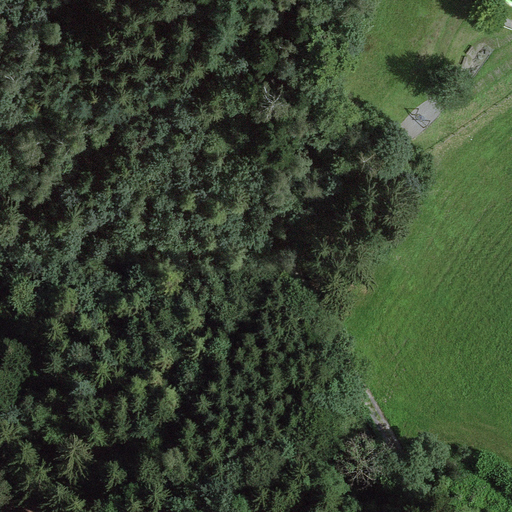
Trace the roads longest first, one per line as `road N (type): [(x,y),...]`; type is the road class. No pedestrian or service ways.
road 1 (track): [(0,242),(215,51),(260,0)]
road 2 (track): [(139,119),(0,120)]
